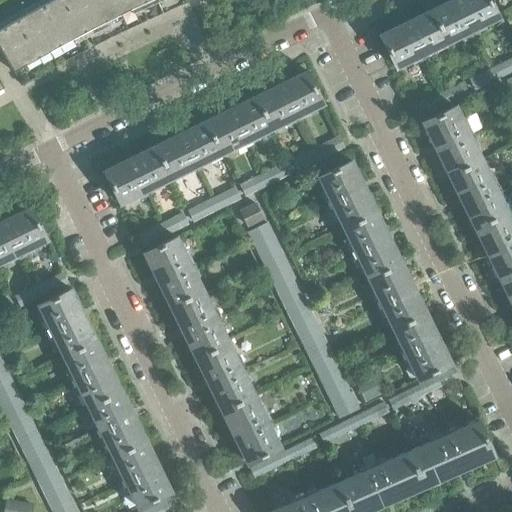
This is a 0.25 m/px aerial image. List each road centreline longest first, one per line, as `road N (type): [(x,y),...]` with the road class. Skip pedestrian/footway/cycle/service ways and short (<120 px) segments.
road 1 (residential): [(511,407),(331,18)]
road 2 (residential): [(222,511),(54,152)]
road 3 (residential): [(54,152),(331,18)]
